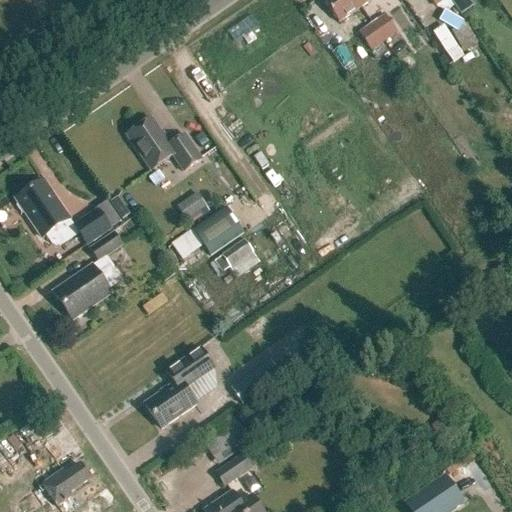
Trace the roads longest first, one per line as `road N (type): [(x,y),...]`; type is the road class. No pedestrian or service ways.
road 1 (unclassified): [(0,152),(220,0)]
road 2 (residential): [(145,511),(0,297)]
